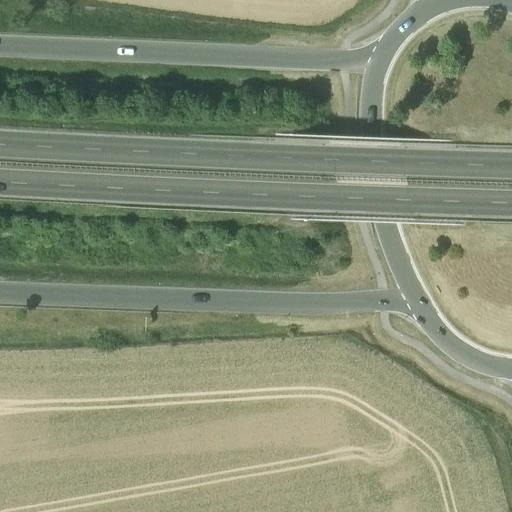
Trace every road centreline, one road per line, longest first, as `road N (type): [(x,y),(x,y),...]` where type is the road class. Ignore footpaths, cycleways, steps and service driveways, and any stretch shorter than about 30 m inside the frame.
road 1 (trunk): [(511,164),(0,141)]
road 2 (trunk): [(0,181),(511,201)]
road 3 (trunk): [(0,291),(420,307)]
road 4 (trunk): [(386,49),(342,61),(0,45)]
road 5 (primary): [(386,49),(369,117),(372,187),(420,307)]
